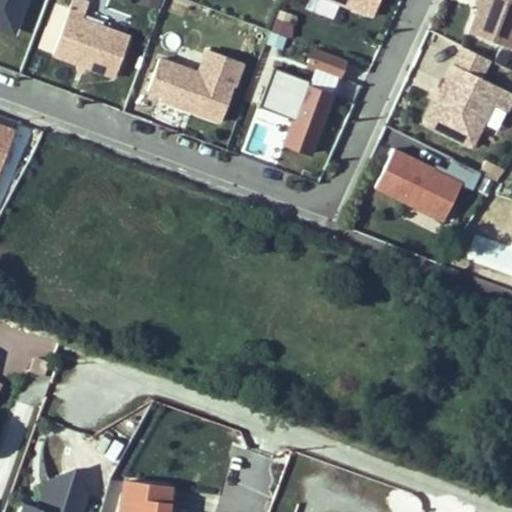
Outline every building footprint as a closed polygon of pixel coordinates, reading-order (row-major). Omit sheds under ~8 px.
[(26,0),(0,0),(0,13),(19,20),(26,0)] [(157,12),(161,0),(140,0),(138,5),(157,12)] [(333,0),(373,15),(378,0),(333,0)] [(511,50),(511,0),(479,0),(481,1),(479,8),(468,34),(511,50)] [(115,77),(130,36),(82,19),(84,14),(69,8),(52,54),(78,64),(86,66),(115,77)] [(0,29),(13,35),(19,20),(0,13),(0,29)] [(273,33),(289,38),(294,20),(278,15),(273,33)] [(463,43),(455,59),(487,74),(494,58),(463,43)] [(338,80),(346,59),(308,45),(300,66),(338,80)] [(221,122),(243,63),(207,49),(198,73),(173,63),(160,99),(221,122)] [(498,137),(511,110),(511,89),(455,60),(424,122),(475,147),(484,130),(498,137)] [(309,155),(331,97),(304,87),(305,83),(266,67),(251,106),(288,120),(279,143),(309,155)] [(0,169),(14,131),(0,125),(0,169)] [(442,221),(461,183),(472,188),(480,172),(452,158),(444,174),(393,149),(374,187),(442,221)] [(502,245),(494,234),(483,242),(492,253),(502,245)] [(44,375),(48,363),(34,358),(29,370),(44,375)] [(45,507),(27,501),(22,511),(85,511),(91,489),(81,466),(47,480),(56,501),(45,507)] [(166,511),(167,508),(169,487),(125,481),(120,511),(166,511)] [(173,509),(176,488),(169,487),(167,508),(173,509)]
